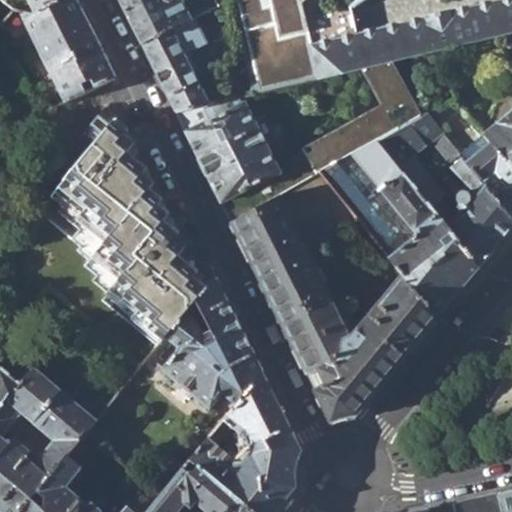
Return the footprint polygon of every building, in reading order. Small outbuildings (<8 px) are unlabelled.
[(0,0),(12,11),(17,12),(29,15),(60,0),(0,0)] [(113,78),(74,0),(60,0),(29,15),(17,12),(63,102),(113,78)] [(193,20),(208,12),(205,4),(187,12),(180,0),(116,0),(140,46),(193,20)] [(357,21),(354,21),(351,11),(351,10),(352,10),(364,0),(229,0),(245,67),(310,52),(310,49),(358,38),(360,36),(362,34),(363,31),(363,27),(362,25),(360,22),(357,21)] [(511,0),(509,0),(358,38),(310,49),(310,52),(245,67),(251,95),(362,69),(387,63),(498,36),(511,32),(511,0)] [(175,115),(221,103),(206,69),(212,66),(206,56),(211,54),(193,20),(140,46),(175,115)] [(511,32),(498,36),(506,66),(511,64),(511,32)] [(379,103),(301,147),(281,172),(220,204),(231,225),(317,174),(346,157),(372,142),(417,115),(387,63),(362,69),(379,103)] [(28,116),(36,125),(45,122),(56,106),(52,96),(37,105),(28,116)] [(175,115),(220,204),(281,172),(246,105),(243,106),(239,98),(221,103),(175,115)] [(511,110),(482,136),(491,147),(511,171),(511,110)] [(511,220),(465,167),(457,158),(423,112),(417,115),(372,142),(479,268),(511,228),(511,220)] [(102,302),(158,348),(166,338),(204,292),(193,282),(198,276),(178,259),(185,251),(174,241),(178,236),(152,213),(161,201),(150,191),(154,185),(143,175),(147,170),(128,153),(134,145),(124,136),(128,132),(103,113),(88,131),(97,139),(53,194),(63,203),(59,208),(81,226),(72,236),(81,244),(77,248),(89,259),(84,265),(97,276),(91,280),(108,293),(102,302)] [(482,136),(457,158),(465,167),(491,147),(482,136)] [(372,142),(346,157),(412,237),(387,259),(402,277),(437,319),(479,268),(372,142)] [(511,171),(491,147),(465,167),(511,220),(511,171)] [(346,157),(317,174),(355,221),(387,259),(412,237),(346,157)] [(317,174),(231,225),(307,378),(309,377),(314,393),(330,424),(343,420),(350,419),(352,419),(356,418),(437,319),(402,277),(350,338),(294,225),(316,214),(327,237),(355,221),(317,174)] [(223,394),(236,406),(262,376),(215,281),(204,292),(166,338),(179,349),(178,355),(166,371),(210,408),(223,394)] [(0,409),(21,385),(2,369),(0,370),(0,409)] [(87,432),(95,422),(33,370),(21,385),(0,409),(0,511),(21,511),(66,458),(87,432)] [(298,461),(301,452),(262,376),(236,406),(189,461),(250,511),(276,511),(295,488),(296,486),(295,481),(295,476),(296,470),(298,461)] [(103,446),(87,432),(66,458),(82,471),(103,446)] [(131,511),(128,508),(124,511),(101,511),(101,510),(107,502),(97,491),(88,504),(69,487),(82,471),(66,458),(21,511),(131,511)] [(250,511),(189,461),(161,495),(145,511),(185,511),(188,509),(190,511),(200,507),(206,511),(250,511)] [(147,484),(128,508),(131,511),(145,511),(161,495),(147,484)] [(511,511),(511,492),(425,511),(511,511)]
